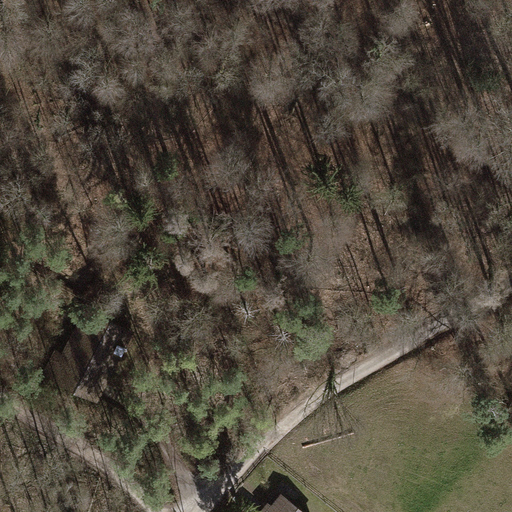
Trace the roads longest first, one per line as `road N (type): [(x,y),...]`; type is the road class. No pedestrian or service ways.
road 1 (track): [(203,511),(250,456),(316,400),(511,282)]
road 2 (track): [(511,180),(391,77),(244,0)]
road 3 (track): [(155,511),(0,390)]
road 4 (track): [(204,510),(153,425),(111,393)]
